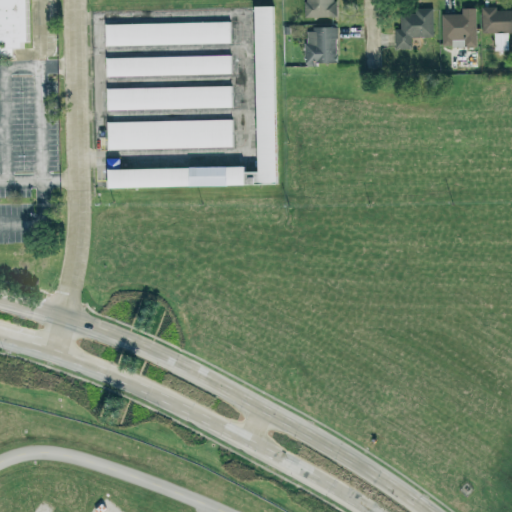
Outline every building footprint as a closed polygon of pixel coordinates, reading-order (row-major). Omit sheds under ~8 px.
[(0,0),(28,0),(29,45),(20,46),(20,51),(12,51),(12,62),(0,62),(0,0)] [(334,0),(304,0),(304,18),(335,18),(334,0)] [(256,6),(276,6),(279,184),(257,185),(256,6)] [(511,10),(496,11),(496,7),(482,8),(482,33),(511,32),(511,10)] [(412,49),(412,38),(434,38),(433,9),(415,9),(415,14),(400,14),(401,30),(395,30),(395,50),(412,49)] [(476,47),(475,9),(462,9),(462,15),(442,15),(442,48),(476,47)] [(107,24),(230,22),(231,43),(106,47),(107,24)] [(306,64),(337,64),(337,28),(305,29),(306,64)] [(507,33),(494,33),(494,51),(508,50),(507,33)] [(107,58),(231,55),(231,74),(107,77),(107,58)] [(109,89),(234,88),(233,109),(109,111),(109,89)] [(109,124),(234,121),(235,150),(109,152),(109,124)] [(109,167),(245,164),(245,187),(109,187),(109,167)]
